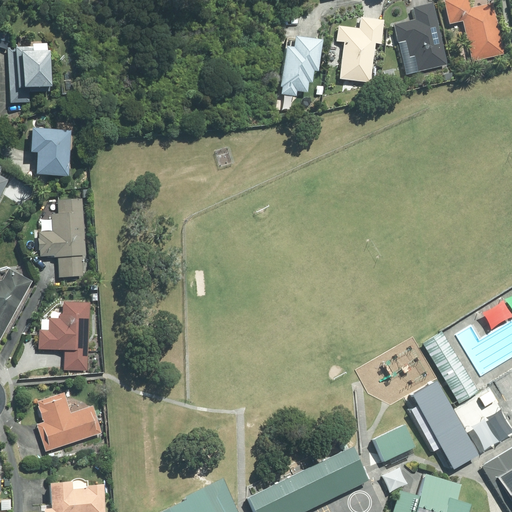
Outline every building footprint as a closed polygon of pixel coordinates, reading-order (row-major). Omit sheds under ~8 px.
[(504,54),(492,3),(471,8),(468,0),(446,0),(443,1),(449,25),(462,22),(472,62),(504,54)] [(446,65),(432,3),(411,8),(414,20),(392,25),(396,44),(404,42),(407,58),(413,57),(416,72),(446,65)] [(380,45),(383,20),(359,18),(358,29),(337,27),(335,42),(343,43),(339,80),(370,83),(374,44),(380,45)] [(317,72),(321,41),(294,37),(292,49),(285,48),(279,88),(306,91),(309,71),(317,72)] [(7,48),(9,104),(29,103),(29,93),(49,92),(49,88),(50,88),(49,52),(47,52),(46,46),(7,48)] [(68,177),(71,131),(31,129),(29,153),(36,154),(35,175),(68,177)] [(83,277),(82,256),(86,256),(81,199),(57,201),(58,215),(50,215),(52,232),(38,233),(40,258),(53,257),(53,258),(57,258),(58,279),(83,277)] [(0,339),(31,283),(7,270),(1,282),(0,282),(0,339)] [(86,371),(89,304),(63,302),(62,315),(59,315),(59,320),(48,319),(47,331),(38,331),(38,349),(58,350),(58,351),(63,351),(63,370),(86,371)] [(472,324),(454,335),(481,378),(511,357),(511,319),(481,339),(472,324)] [(480,393),(443,332),(423,343),(460,404),(480,393)] [(479,455),(437,381),(412,395),(453,469),(479,455)] [(70,414),(63,394),(36,402),(38,407),(37,408),(41,421),(43,421),(43,423),(36,425),(44,453),(101,434),(92,407),(70,414)] [(404,424),(374,438),(384,461),(415,447),(404,424)] [(511,511),(511,447),(479,467),(505,511),(511,511)] [(252,511),(280,511),(362,472),(351,448),(246,499),(252,511)] [(389,484),(380,511),(456,511),(461,498),(445,494),(450,478),(415,468),(409,490),(389,484)] [(103,511),(101,485),(85,487),(85,488),(71,490),(70,483),(48,485),(50,509),(41,510),(41,511),(103,511)] [(183,501),(161,511),(235,511),(225,490),(213,486),(201,492),(200,489),(181,499),(183,501)]
